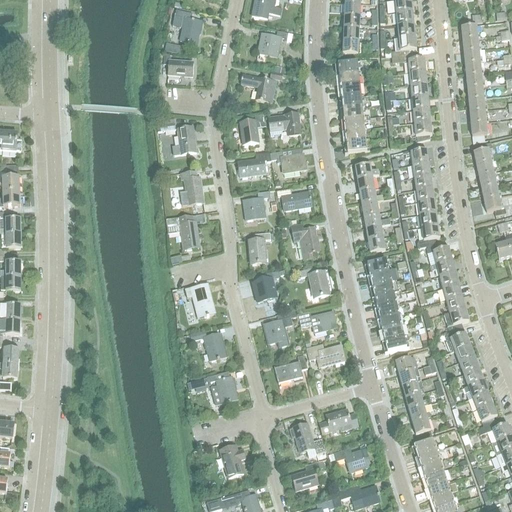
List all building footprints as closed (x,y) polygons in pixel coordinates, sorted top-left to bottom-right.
[(285,1),(285,0),(255,0),(252,18),(267,21),(268,15),(280,17),(281,11),(274,9),(275,0),(282,0),(283,0),(285,1)] [(412,1),(395,3),(396,16),(413,14),(412,1)] [(345,5),(345,18),(360,19),(361,6),(345,5)] [(190,21),(192,15),(176,12),(175,18),(174,18),(172,28),(180,30),(180,29),(182,30),(180,43),(196,46),(201,23),(190,21)] [(413,14),(396,16),(398,28),(414,26),(413,14)] [(345,18),(344,30),(359,31),(360,19),(345,18)] [(414,26),(398,28),(399,41),(416,39),(414,26)] [(462,42),(477,41),(476,28),(461,30),(462,42)] [(344,30),(343,43),(359,43),(359,31),(344,30)] [(286,43),(288,35),(277,33),(276,39),(261,36),(257,55),(277,59),(281,40),(285,41),(284,43),(286,43)] [(395,53),(391,54),(391,59),(415,57),(415,52),(417,52),(416,39),(399,41),(394,41),(395,53)] [(464,54),(479,53),(477,41),(462,42),(464,54)] [(343,43),(343,55),(358,56),(359,43),(343,43)] [(465,66),(480,65),(479,53),(464,54),(465,66)] [(193,78),(194,66),(182,65),(182,64),(169,63),(170,57),(164,56),(163,66),(168,67),(167,78),(179,79),(179,77),(193,78)] [(415,57),(391,59),(392,66),(404,65),(404,64),(408,64),(409,76),(426,74),(424,61),(416,62),(415,57)] [(356,65),(337,67),(338,78),(357,76),(356,65)] [(466,78),(481,77),(480,65),(465,66),(466,78)] [(281,82),(282,76),(271,74),(269,80),(271,80),(270,82),(260,80),(260,81),(242,77),(241,86),(258,89),(258,92),(256,103),(272,106),(274,92),(276,81),(281,82)] [(426,74),(409,76),(410,88),(427,87),(426,74)] [(357,76),(338,78),(340,90),(359,87),(357,76)] [(481,77),(466,78),(467,90),(482,89),(481,77)] [(359,87),(340,90),(341,101),(360,99),(359,87)] [(427,87),(410,88),(411,101),(428,99),(427,87)] [(468,102),(483,101),(482,89),(467,90),(468,102)] [(360,99),(341,101),(342,112),(361,110),(360,99)] [(428,99),(411,101),(413,114),(430,112),(428,99)] [(470,114),(485,113),(483,101),(468,102),(470,114)] [(361,110),(342,112),(344,123),(363,121),(361,110)] [(430,112),(413,114),(414,126),(431,124),(430,112)] [(471,127),(486,125),(485,113),(470,114),(471,127)] [(266,129),(264,116),(254,117),(255,123),(246,124),(247,129),(241,130),(243,147),(258,145),(256,130),(266,129)] [(300,137),(297,116),(286,117),(286,118),(268,121),(270,133),(287,131),(288,138),(300,137)] [(174,118),(158,120),(160,134),(175,132),(174,118)] [(363,121),(344,123),(345,134),(364,132),(363,121)] [(431,124),(414,126),(415,139),(416,139),(417,145),(431,142),(430,137),(432,137),(431,124)] [(486,125),(471,127),(472,139),(487,138),(486,125)] [(175,158),(181,157),(197,155),(193,130),(178,132),(180,147),(174,148),(175,158)] [(364,132),(345,134),(346,145),(365,143),(364,132)] [(4,134),(2,153),(21,155),(22,143),(17,143),(18,135),(4,134)] [(365,143),(346,145),(347,157),(366,154),(365,143)] [(481,153),(473,155),(476,167),(491,164),(488,151),(481,153)] [(282,153),(270,155),(271,163),(277,162),(278,165),(281,164),(283,175),(301,172),(300,166),(304,165),(303,156),(283,160),(282,153)] [(427,153),(405,156),(406,161),(411,160),(412,168),(429,165),(427,153)] [(271,163),(270,155),(270,154),(255,156),(256,162),(238,165),(240,180),(266,176),(264,163),(266,163),(267,164),(271,163)] [(356,169),(355,169),(357,182),(372,179),(379,178),(378,173),(371,174),(369,162),(356,165),(356,169)] [(2,164),(1,174),(19,173),(19,167),(6,168),(6,164),(2,164)] [(478,179),(494,175),(491,164),(476,167),(478,179)] [(429,165),(412,168),(414,180),(431,178),(429,165)] [(197,180),(196,174),(179,177),(180,180),(181,179),(182,183),(184,182),(186,195),(188,195),(190,208),(203,206),(201,193),(200,193),(198,180),(197,180)] [(481,191),(496,187),(494,175),(478,179),(481,191)] [(431,178),(414,180),(416,193),(433,190),(431,178)] [(0,184),(3,186),(3,194),(19,193),(19,179),(0,179),(0,184)] [(372,179),(357,182),(359,194),(374,191),(372,179)] [(484,203),(499,199),(496,187),(481,191),(484,203)] [(433,190),(416,193),(418,205),(435,203),(433,190)] [(292,197),(291,191),(276,194),(277,200),(282,199),(284,214),(312,209),(309,194),(292,197)] [(374,191),(359,194),(361,206),(377,203),(377,204),(383,203),(382,197),(376,198),(374,191)] [(0,208),(20,208),(19,193),(3,194),(3,200),(0,200),(0,208)] [(271,202),(270,193),(257,195),(258,201),(243,204),(246,223),(265,220),(262,201),(268,200),(268,202),(271,202)] [(494,213),(502,211),(499,199),(484,203),(487,215),(494,213)] [(377,203),(361,206),(364,218),(379,216),(377,204),(377,203)] [(435,203),(418,205),(420,218),(436,215),(435,203)] [(436,215),(420,218),(422,230),(438,228),(436,215)] [(379,216),(364,218),(366,230),(381,228),(391,226),(390,220),(380,222),(379,216)] [(192,225),(191,218),(166,221),(168,236),(182,234),(184,253),(199,251),(196,225),(192,225)] [(0,235),(6,236),(20,236),(20,220),(6,221),(0,221),(0,235)] [(303,234),(302,227),(291,229),(294,244),(300,243),(304,262),(312,261),(311,256),(320,254),(318,243),(317,244),(315,231),(303,234)] [(381,228),(366,230),(368,243),(383,240),(381,228)] [(419,243),(417,246),(418,251),(426,249),(438,247),(436,241),(440,240),(438,228),(422,230),(424,242),(419,243)] [(251,267),(266,266),(264,243),(271,242),(270,235),(254,237),(254,243),(249,244),(251,267)] [(20,236),(6,236),(6,250),(21,250),(20,236)] [(383,240),(368,243),(370,255),(385,252),(383,240)] [(499,263),(511,259),(507,245),(495,248),(499,263)] [(438,247),(426,249),(431,268),(436,267),(452,262),(449,250),(439,253),(438,247)] [(431,268),(432,273),(438,271),(440,279),(456,274),(452,262),(436,267),(431,268)] [(387,263),(368,267),(370,278),(389,274),(387,263)] [(6,273),(0,273),(0,279),(2,279),(21,279),(21,264),(6,264),(6,273)] [(316,276),(314,270),(299,273),(300,279),(309,277),(314,300),(329,297),(324,274),(316,276)] [(389,274),(370,278),(373,289),(396,284),(394,273),(389,274)] [(281,282),(278,274),(266,277),(268,282),(253,286),(258,305),(277,300),(272,281),(277,280),(278,282),(281,282)] [(456,274),(440,279),(443,291),(459,286),(456,274)] [(21,279),(2,279),(2,293),(6,293),(20,294),(21,279)] [(396,284),(373,289),(375,300),(394,296),(399,295),(396,284)] [(208,286),(185,292),(187,300),(194,299),(197,312),(195,312),(197,321),(214,316),(212,309),(214,308),(208,286)] [(459,286),(443,291),(446,303),(462,299),(459,286)] [(394,296),(375,300),(378,311),(396,307),(394,296)] [(462,299),(446,303),(450,315),(466,311),(462,299)] [(0,306),(0,320),(5,321),(20,322),(21,307),(6,307),(0,306)] [(379,315),(376,316),(378,322),(380,322),(399,318),(396,307),(378,311),(379,315)] [(450,315),(444,316),(449,335),(464,330),(462,325),(469,323),(466,311),(450,315)] [(289,347),(287,342),(284,329),(292,327),(290,320),(298,318),(296,313),(289,314),(277,317),(278,323),(264,327),(268,346),(278,344),(279,349),(289,347)] [(311,320),(310,314),(298,317),(301,330),(313,328),(314,335),(332,330),(330,324),(335,323),(333,315),(311,320)] [(399,318),(380,322),(383,333),(401,329),(399,318)] [(0,320),(0,335),(5,335),(5,336),(19,336),(20,322),(5,321),(0,320)] [(383,337),(381,339),(383,344),(385,344),(404,339),(401,329),(383,333),(383,337)] [(449,335),(444,338),(450,355),(455,354),(455,353),(470,347),(464,330),(449,335)] [(206,339),(205,334),(190,337),(192,344),(204,341),(210,364),(227,360),(221,336),(206,339)] [(404,339),(385,344),(388,355),(406,351),(404,339)] [(324,352),(323,346),(306,350),(309,362),(317,360),(319,369),(345,363),(341,348),(324,352)] [(470,347),(455,353),(455,354),(459,365),(475,359),(470,347)] [(5,351),(4,365),(18,366),(19,351),(5,351)] [(279,385),(303,379),(301,372),(308,371),(304,358),(298,359),(298,362),(274,368),(279,385)] [(414,359),(396,364),(399,377),(418,371),(414,359)] [(475,359),(459,365),(464,377),(479,371),(475,359)] [(0,364),(0,370),(4,370),(3,380),(17,381),(18,366),(4,365),(0,364)] [(418,371),(399,377),(402,389),(421,383),(418,371)] [(479,371),(464,377),(468,389),(484,383),(479,371)] [(207,381),(196,383),(198,390),(211,387),(210,384),(216,383),(222,406),(238,402),(232,379),(230,380),(228,374),(207,380),(207,381)] [(421,383),(402,389),(406,400),(421,396),(424,395),(421,383)] [(484,383),(468,389),(473,400),(489,394),(484,383)] [(0,392),(12,393),(12,385),(0,384),(0,392)] [(489,394),(473,400),(477,412),(493,406),(489,394)] [(421,396),(406,400),(409,412),(424,408),(427,407),(426,402),(422,403),(421,396)] [(493,406),(477,412),(484,430),(496,425),(494,420),(498,418),(493,406)] [(424,408),(409,412),(412,424),(427,420),(431,419),(429,414),(431,408),(427,407),(424,408)] [(348,417),(347,412),(326,418),(328,424),(320,426),(323,437),(336,433),(336,431),(340,430),(341,433),(358,428),(354,416),(348,417)] [(427,420),(412,424),(416,437),(431,432),(427,420)] [(0,438),(12,440),(14,426),(0,424),(0,438)] [(484,430),(479,432),(481,437),(492,432),(497,444),(511,438),(511,437),(508,426),(498,430),(496,425),(484,430)] [(313,444),(308,426),(293,430),(293,431),(290,432),(292,440),(295,439),(300,455),(307,453),(309,459),(326,454),(322,441),(313,444)] [(511,438),(497,444),(502,456),(511,451),(511,438)] [(420,447),(414,449),(418,460),(436,453),(433,443),(420,447)] [(237,454),(236,448),(220,453),(228,481),(244,476),(240,462),(245,461),(243,453),(237,454)] [(2,449),(0,449),(0,469),(10,470),(11,456),(1,455),(2,449)] [(351,456),(349,450),(335,455),(338,464),(346,461),(350,475),(371,469),(365,452),(351,456)] [(511,451),(502,456),(496,458),(501,470),(511,465),(511,451)] [(436,453),(418,460),(421,470),(440,464),(436,453)] [(422,474),(421,477),(422,482),(425,481),(443,475),(440,464),(421,470),(422,474)] [(318,487),(313,473),(317,471),(318,473),(320,472),(317,465),(305,468),(307,474),(292,479),(295,487),(299,486),(301,492),(318,487)] [(511,465),(501,470),(503,475),(508,472),(511,480),(511,479),(511,465)] [(443,475),(425,481),(428,491),(447,485),(443,475)] [(0,494),(7,496),(8,482),(0,480),(0,494)] [(447,485),(428,491),(432,502),(450,496),(447,485)] [(358,488),(337,494),(339,500),(340,502),(351,498),(355,511),(356,511),(363,510),(363,508),(373,504),(373,506),(380,504),(378,499),(380,498),(376,488),(360,493),(358,488)] [(249,493),(207,505),(209,511),(217,511),(237,506),(236,503),(241,501),(244,511),(260,511),(256,497),(250,498),(249,493)] [(450,496),(432,502),(435,511),(437,511),(454,506),(450,496)] [(317,511),(328,511),(331,511),(330,510),(341,507),(340,502),(339,500),(316,507),(317,511)]
